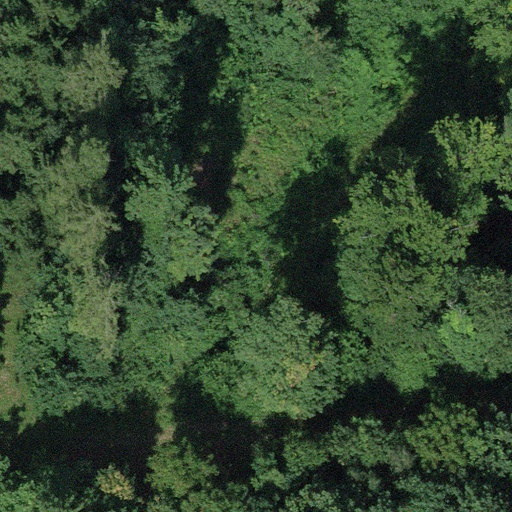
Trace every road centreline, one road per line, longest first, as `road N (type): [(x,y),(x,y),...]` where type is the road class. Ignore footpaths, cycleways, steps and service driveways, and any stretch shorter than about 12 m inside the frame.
road 1 (track): [(0,486),(511,432)]
road 2 (track): [(511,169),(244,462)]
